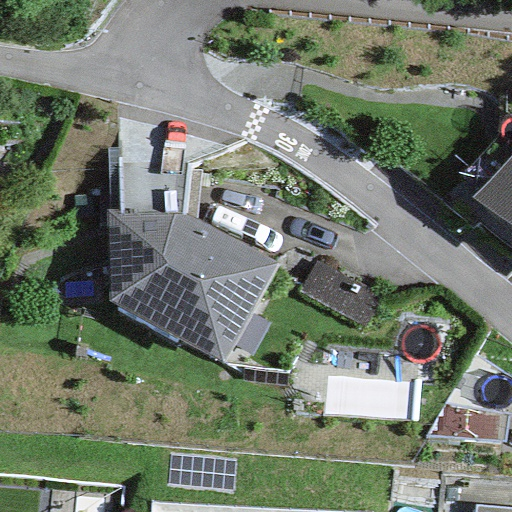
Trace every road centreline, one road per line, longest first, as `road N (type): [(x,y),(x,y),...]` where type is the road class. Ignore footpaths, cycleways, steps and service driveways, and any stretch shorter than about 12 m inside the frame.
road 1 (residential): [(200,104),(253,122),(356,186),(511,311)]
road 2 (residential): [(511,26),(304,0)]
road 3 (residential): [(0,63),(200,104)]
road 4 (residential): [(218,0),(190,13),(178,44),(200,104)]
